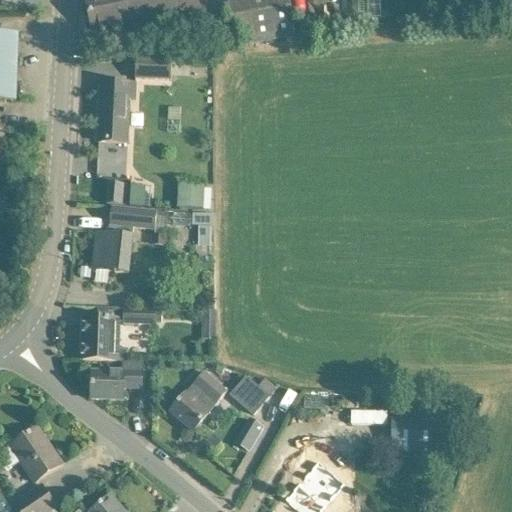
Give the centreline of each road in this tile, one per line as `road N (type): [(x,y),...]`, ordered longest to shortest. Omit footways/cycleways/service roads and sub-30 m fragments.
road 1 (tertiary): [(13,337),(38,306),(50,261),(67,0)]
road 2 (unclassified): [(209,511),(55,384),(13,337)]
